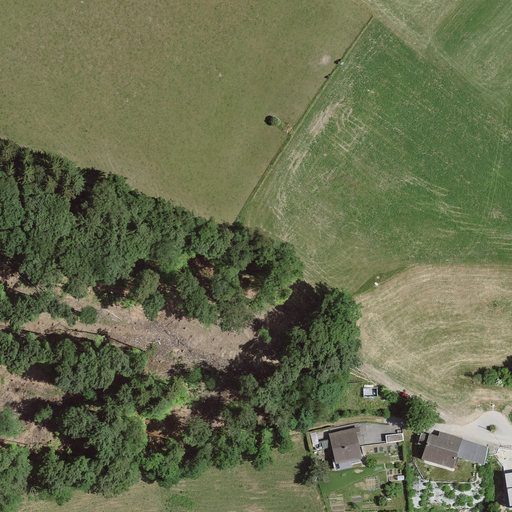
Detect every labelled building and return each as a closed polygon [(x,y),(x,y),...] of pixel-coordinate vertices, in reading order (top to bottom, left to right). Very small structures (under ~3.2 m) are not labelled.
[(378,386),(362,387),(362,398),(378,397),(378,386)] [(360,456),(354,429),(331,434),(337,461),(360,456)] [(439,437),(431,434),(424,458),(453,466),(456,455),(483,463),(488,446),(440,433),(439,437)] [(511,471),(511,457),(500,459),(502,473),(511,471)] [(511,486),(503,488),(505,503),(511,502),(511,486)]
